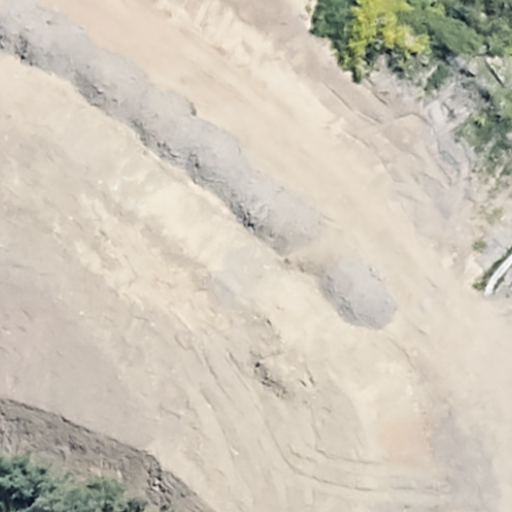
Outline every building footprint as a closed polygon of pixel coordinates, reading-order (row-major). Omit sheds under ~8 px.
[(75,148),(98,155),(102,140),(138,151),(151,108),(63,82),(51,123),(79,132),(75,148)] [(209,132),(201,168),(271,185),(280,149),(209,132)] [(340,211),(300,199),(278,270),(318,283),(340,211)] [(281,288),(164,253),(150,300),(108,287),(97,323),(82,319),(74,346),(36,335),(20,386),(71,401),(62,432),(198,473),(205,450),(246,462),(268,389),(252,384),(281,288)] [(0,434),(29,341),(0,331),(0,434)] [(411,444),(362,419),(336,470),(385,495),(411,444)]
